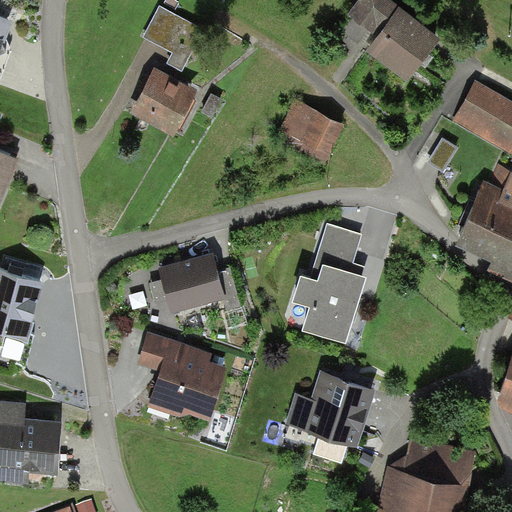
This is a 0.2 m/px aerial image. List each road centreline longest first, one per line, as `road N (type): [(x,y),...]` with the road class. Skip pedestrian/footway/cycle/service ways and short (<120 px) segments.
road 1 (residential): [(504,294),(408,202),(363,195),(263,207),(82,255)]
road 2 (residential): [(82,255),(106,434),(130,511)]
road 3 (residential): [(53,0),(51,53),(82,255)]
road 4 (residential): [(504,294),(482,373),(511,453)]
